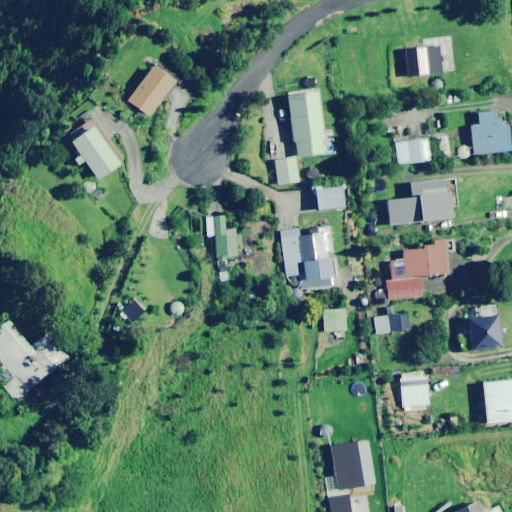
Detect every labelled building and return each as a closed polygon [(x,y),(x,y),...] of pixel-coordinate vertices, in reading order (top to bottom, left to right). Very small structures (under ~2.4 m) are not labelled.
[(178,79),(157,64),(129,101),(151,117),(178,79)] [(323,139),(325,139),(319,92),(289,96),(297,158),(325,154),(323,139)] [(496,127),(495,113),(479,114),(480,125),(473,126),(476,154),(511,151),(509,126),(496,127)] [(121,165),(94,127),(72,142),(81,155),(76,159),(80,165),(85,162),(98,181),(121,165)] [(451,159),(448,136),(436,137),(439,160),(451,159)] [(431,161),(428,140),(397,144),(400,165),(431,161)] [(300,182),(297,158),(277,161),(280,184),(300,182)] [(112,193),(88,177),(80,190),(104,206),(112,193)] [(461,207),(457,179),(433,181),(433,178),(412,181),(414,197),(389,200),(392,225),(453,218),(452,208),(461,207)] [(345,208),(343,188),(317,190),(319,210),(345,208)] [(226,216),(216,217),(207,218),(209,238),(218,237),(220,260),(240,258),(239,247),(244,246),(243,235),(237,235),(237,229),(227,230),(226,216)] [(299,234),(299,229),(282,231),(288,283),(339,278),(337,259),(328,260),(327,254),(335,253),(333,230),(299,234)] [(449,274),(446,241),(423,243),(424,249),(405,251),(406,264),(398,264),(399,278),(388,279),(390,301),(423,298),(421,277),(449,274)] [(412,330),(410,314),(376,319),(378,335),(412,330)] [(503,347),(498,315),(468,320),(473,352),(503,347)] [(348,331),(348,319),(326,320),(327,332),(348,331)] [(32,347),(10,320),(0,328),(0,356),(17,378),(6,387),(20,404),(30,395),(28,393),(70,359),(49,333),(32,347)] [(432,384),(444,383),(443,372),(420,373),(422,405),(433,404),(432,384)] [(511,421),(511,380),(484,384),(488,424),(511,421)] [(448,419),(448,421),(448,422),(448,424),(449,425),(449,426),(450,427),(451,428),(453,429),(454,430),(456,430),(457,430),(459,430),(460,429),(461,428),(462,427),(463,426),(464,425),(465,424),(465,422),(465,421),(465,419),(464,418),(463,416),(462,415),(461,414),(460,414),(458,413),(457,413),(456,413),(454,413),(453,414),(451,414),(450,415),(449,416),(449,418),(448,419)]
